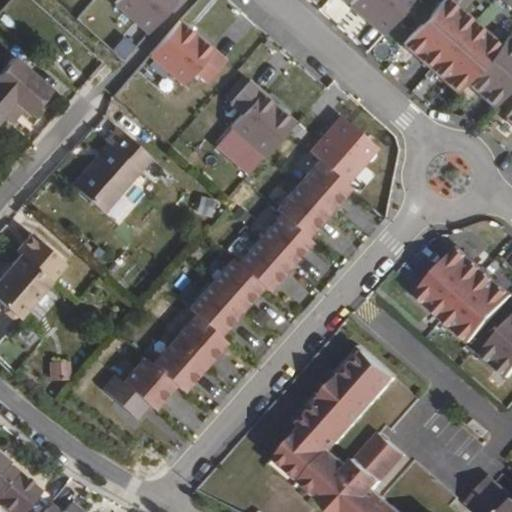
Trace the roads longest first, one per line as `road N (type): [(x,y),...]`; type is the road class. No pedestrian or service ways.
road 1 (residential): [(158,499),(450,177)]
road 2 (residential): [(450,177),(405,118),(272,0)]
road 3 (residential): [(158,499),(69,458),(0,399)]
road 4 (unclassified): [(87,110),(0,206)]
